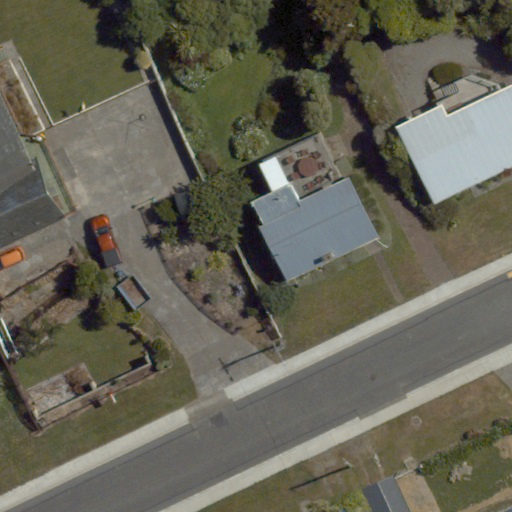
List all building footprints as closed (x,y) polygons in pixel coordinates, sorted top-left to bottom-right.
[(349,89),(322,102),(343,147),(370,134),(349,89)] [(12,120),(0,124),(0,293),(63,272),(12,120)] [(511,167),(497,140),(370,187),(423,293),(511,247),(511,167)] [(308,226),(228,257),(279,367),(372,320),(308,226)] [(376,511),(365,492),(328,511),(376,511)]
